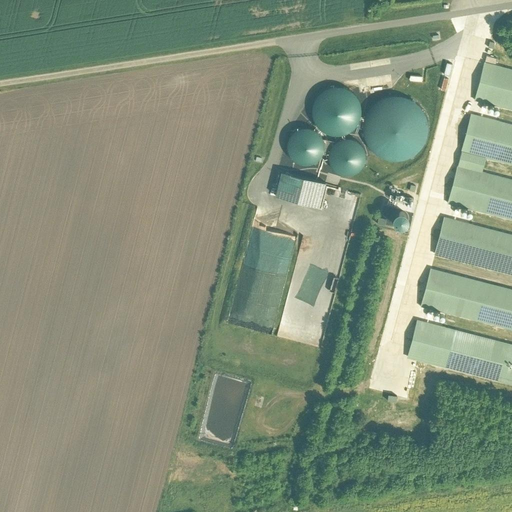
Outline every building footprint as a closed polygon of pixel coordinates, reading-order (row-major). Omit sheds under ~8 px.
[(511,67),(483,60),(473,99),(511,109),(511,67)] [(449,74),(451,64),(444,62),(442,73),(449,74)] [(442,77),(438,88),(445,90),(448,79),(442,77)] [(312,99),(310,107),(311,115),(313,122),(318,128),(325,133),(333,135),(341,134),(349,131),(355,125),(359,117),(360,109),(359,100),(354,93),(347,88),(339,85),(331,85),(323,88),(317,93),(312,99)] [(365,112),(361,123),(362,133),(365,143),(372,151),(381,157),(391,160),(402,159),(412,155),(421,147),(426,137),(428,126),(425,115),(420,106),(411,98),(400,94),(389,94),(379,98),(371,104),(365,112)] [(511,123),(470,112),(460,151),(511,164),(511,123)] [(286,143),(286,149),(288,155),(292,160),(297,163),(303,165),(309,164),(315,162),(320,157),(323,152),(324,145),(323,139),(320,133),(315,129),(309,127),(302,127),(296,128),(291,132),(288,137),(286,143)] [(327,153),(327,159),(329,165),(333,170),(338,173),(344,175),(350,174),(356,172),(361,168),(364,162),(365,155),(364,149),(360,143),(356,139),(350,137),(343,137),(337,139),(332,142),(328,147),(327,153)] [(511,178),(457,164),(447,203),(511,220),(511,178)] [(325,182),(280,170),(274,194),(319,205),(325,182)] [(381,217),(376,216),(375,221),(405,229),(409,215),(383,208),(381,217)] [(511,233),(442,215),(432,254),(511,274),(511,233)] [(511,288),(429,267),(419,306),(511,330),(511,288)] [(268,330),(273,313),(242,304),(240,311),(244,312),(241,322),(268,330)] [(511,343),(416,319),(406,358),(511,385),(511,343)]
